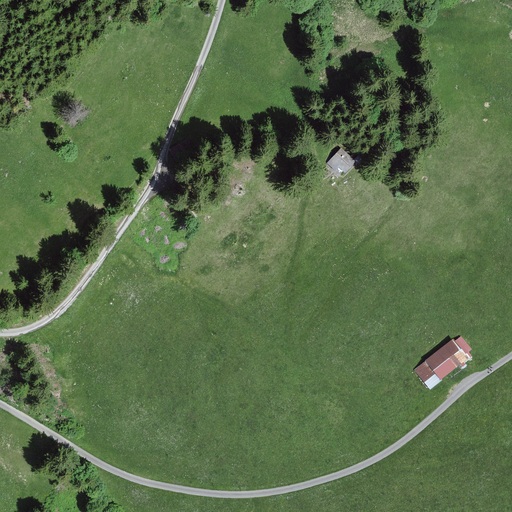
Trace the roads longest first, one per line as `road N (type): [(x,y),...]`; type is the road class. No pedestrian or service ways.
road 1 (track): [(0,402),(120,473),(187,490),(257,494),(380,456),(511,355)]
road 2 (track): [(222,0),(149,184),(88,277),(40,323),(0,331)]
